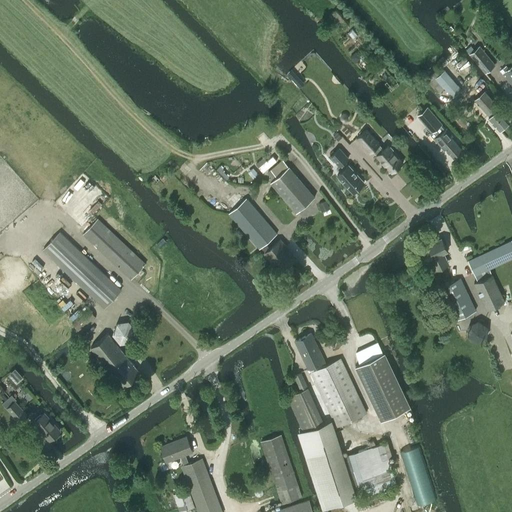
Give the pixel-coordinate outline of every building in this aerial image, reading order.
[(495,64),(479,45),(469,53),(485,73),(495,64)] [(511,65),(508,68),(506,65),(500,70),(511,84),(511,83),(511,65)] [(461,89),(447,72),(445,70),(440,74),(436,70),(426,79),(438,93),(444,88),(452,97),(461,89)] [(489,115),(488,117),(499,129),(509,120),(498,108),(499,107),(485,90),(475,99),(489,115)] [(428,107),(422,111),(418,115),(421,119),(432,132),(434,130),(438,135),(434,138),(441,146),(443,145),(453,157),(461,149),(451,137),(453,136),(428,107)] [(366,129),(356,138),(370,152),(374,149),(378,153),(376,155),(392,172),(396,168),(398,168),(401,166),(401,163),(403,162),(393,151),(393,149),(390,146),(388,146),(387,145),(383,149),(379,145),(380,144),(366,129)] [(340,148),(330,156),(339,166),(341,165),(344,168),(337,174),(339,176),(339,179),(341,181),(344,182),(353,192),(354,190),(356,191),(359,188),(360,186),(364,182),(349,164),(348,165),(345,161),(349,158),(340,148)] [(270,169),(266,173),(268,175),(270,177),(272,180),(270,181),(277,189),(296,212),(312,199),(315,196),(289,165),(288,166),(282,159),(277,164),(270,169)] [(259,248),(277,233),(246,198),(229,213),(259,248)] [(146,263),(100,220),(97,218),(83,234),(131,279),(146,263)] [(43,249),(95,299),(104,307),(121,289),(60,231),(43,249)] [(430,258),(435,269),(449,263),(443,252),(447,250),(441,237),(420,247),(426,260),(430,258)] [(280,239),(269,248),(267,244),(262,248),(265,252),(264,253),(280,271),(295,259),(285,247),(286,246),(280,239)] [(468,260),(477,280),(474,282),(487,309),(505,301),(492,274),(491,274),(489,269),(511,258),(511,240),(511,239),(468,260)] [(440,287),(456,319),(476,310),(460,277),(440,287)] [(50,325),(65,312),(39,280),(25,290),(39,307),(37,309),(50,325)] [(78,331),(96,317),(89,308),(72,323),(78,331)] [(467,335),(477,342),(487,337),(488,326),(478,319),(468,324),(467,335)] [(113,334),(120,343),(132,341),(134,339),(140,334),(136,331),(137,330),(129,320),(117,322),(113,334)] [(108,333),(102,337),(96,329),(89,335),(93,341),(92,342),(94,344),(91,347),(115,377),(108,383),(115,392),(117,390),(117,391),(120,389),(120,388),(122,386),(123,386),(140,372),(108,333)] [(326,363),(325,361),(311,333),(295,340),(308,369),(309,368),(310,371),(337,427),(367,413),(340,357),(326,363)] [(89,351),(84,344),(74,352),(80,358),(89,351)] [(384,352),(356,365),(381,420),(410,406),(384,352)] [(290,395),(287,396),(302,430),(318,425),(324,423),(317,407),(301,372),(294,376),(300,390),(290,395)] [(28,415),(15,401),(16,399),(12,394),(3,402),(7,407),(20,422),(28,415)] [(60,430),(44,411),(32,422),(39,430),(40,429),(49,439),(60,430)] [(261,440),(277,491),(282,502),(302,495),(298,484),(281,433),(261,440)] [(181,465),(190,488),(197,506),(199,511),(222,511),(202,457),(189,462),(186,454),(192,452),(186,435),(160,445),(167,461),(180,456),(181,459),(183,464),(181,465)] [(377,444),(343,455),(354,490),(357,489),(359,497),(397,485),(388,456),(381,459),(377,444)] [(341,450),(309,461),(324,508),(326,508),(357,498),(354,490),(343,455),(341,450)] [(179,511),(180,511),(197,506),(190,488),(173,494),(179,511)] [(313,511),(309,499),(270,511),(313,511)]
